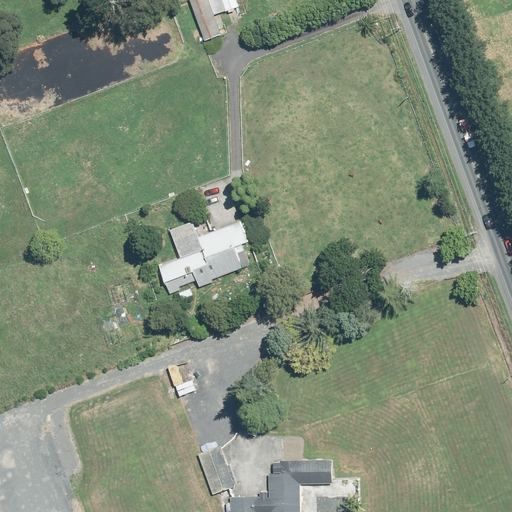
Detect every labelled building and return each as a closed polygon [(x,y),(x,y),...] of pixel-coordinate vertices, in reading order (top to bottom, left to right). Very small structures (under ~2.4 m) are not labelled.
[(191,0),(208,40),(228,32),(215,0),(191,0)] [(223,0),(228,14),(241,10),(238,0),(223,0)] [(250,14),(241,17),(247,34),(256,31),(250,14)] [(203,286),(258,261),(239,221),(201,238),(206,247),(162,267),(173,290),(199,278),(203,286)] [(192,287),(179,293),(182,300),(195,295),(192,287)] [(193,378),(175,386),(180,397),(198,389),(193,378)] [(220,441),(200,448),(215,491),(235,484),(220,441)] [(301,511),(303,487),(335,488),(336,455),(273,453),(271,498),(234,497),(233,511),(301,511)]
